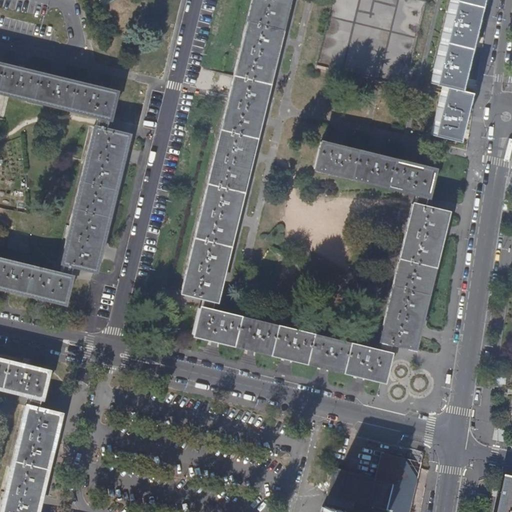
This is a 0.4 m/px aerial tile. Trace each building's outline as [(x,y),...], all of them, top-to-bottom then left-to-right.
[(260,112),(268,78),(277,42),(283,18),(287,0),(251,0),(248,11),(239,50),(231,82),(227,101),(217,138),(209,172),(202,202),(193,238),(185,269),(179,292),(202,297),(198,314),(193,334),(217,340),(257,350),(292,359),(315,364),(349,373),(381,381),(385,363),(390,343),(412,348),(420,317),(427,287),(433,261),(440,233),(445,212),(423,206),(413,204),(412,203),(408,221),(400,252),(394,276),(387,307),(379,340),(380,340),(377,351),(361,348),(322,338),(279,327),(229,315),(209,310),(212,300),(213,300),(222,264),(231,227),(244,176),(254,135),(260,112)] [(448,0),(446,10),(437,49),(429,84),(441,87),(436,110),(430,135),(454,142),(461,120),(467,93),(455,90),(457,80),(461,62),(464,52),(471,24),(476,0),(448,0)] [(119,81),(0,53),(0,91),(89,111),(109,114),(119,81)] [(110,115),(89,111),(56,262),(105,271),(133,127),(110,115)] [(423,206),(433,169),(386,158),(336,146),(320,142),(314,168),(348,176),(392,187),(416,193),(413,204),(423,206)] [(56,262),(0,248),(0,287),(68,304),(76,270),(56,262)] [(0,387),(23,393),(29,395),(27,405),(24,404),(18,431),(12,459),(5,484),(0,506),(0,511),(34,511),(37,500),(43,476),(49,454),(54,434),(59,413),(46,410),(36,407),(39,397),(40,397),(46,371),(13,363),(0,359),(0,387)] [(408,511),(415,486),(394,481),(394,482),(376,478),(375,482),(336,472),(336,473),(333,473),(329,490),(389,504),(391,510),(392,510),(391,511),(408,511)] [(511,511),(511,478),(508,478),(505,491),(504,498),(500,511),(511,511)]
